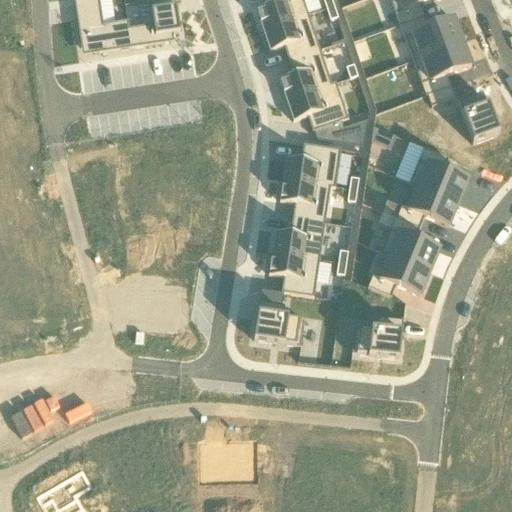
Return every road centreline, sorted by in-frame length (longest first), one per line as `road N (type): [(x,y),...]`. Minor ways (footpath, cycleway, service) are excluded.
road 1 (residential): [(29,469),(173,412),(245,404),(424,428)]
road 2 (residential): [(205,367),(254,149),(212,0)]
road 3 (residential): [(43,0),(51,113),(112,358)]
road 4 (residential): [(437,393),(205,367)]
road 5 (residential): [(437,393),(463,281),(511,201)]
